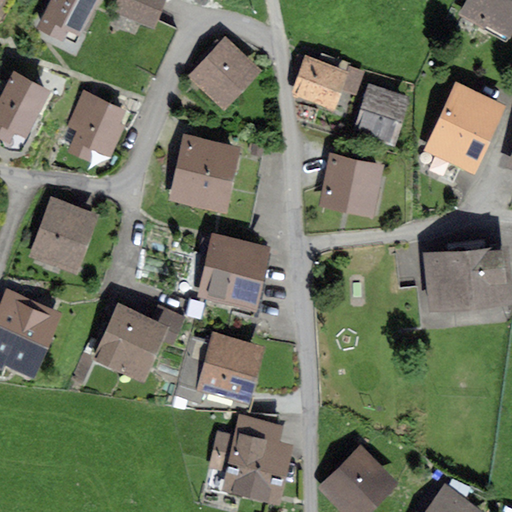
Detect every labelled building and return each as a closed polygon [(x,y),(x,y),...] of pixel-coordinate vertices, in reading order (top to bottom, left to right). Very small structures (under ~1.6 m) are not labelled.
[(107,0),(46,0),(31,27),(78,53),(107,0)] [(123,0),(120,8),(148,19),(158,23),(167,0),(123,0)] [(511,39),(511,36),(511,0),(469,0),(462,16),(511,39)] [(148,19),(129,62),(159,76),(179,33),(158,23),(148,19)] [(212,107),(262,70),(244,45),(194,82),(212,107)] [(337,107),(352,74),(309,56),(294,89),(337,107)] [(0,131),(24,146),(55,95),(16,71),(0,97),(0,131)] [(499,103),(444,76),(409,145),(465,172),(499,103)] [(408,102),(369,93),(360,133),(399,142),(408,102)] [(95,175),(126,112),(96,98),(65,161),(95,175)] [(237,148),(178,137),(167,198),(225,208),(236,157),(237,148)] [(225,208),(221,224),(251,230),(266,164),(236,157),(225,208)] [(386,177),(328,163),(319,201),(376,216),(386,177)] [(100,226),(50,198),(26,239),(77,267),(100,226)] [(264,252),(216,239),(202,291),(251,303),(264,252)] [(427,257),(430,308),(508,304),(505,253),(427,257)] [(164,315),(115,296),(94,350),(143,369),(164,315)] [(48,317),(5,297),(0,307),(0,355),(25,367),(48,317)] [(222,402),(239,349),(193,335),(177,388),(222,402)] [(274,511),(291,439),(235,426),(217,503),(255,511),(274,511)] [(361,453),(329,489),(355,511),(371,511),(397,483),(361,453)] [(483,511),(455,487),(433,511),(483,511)]
